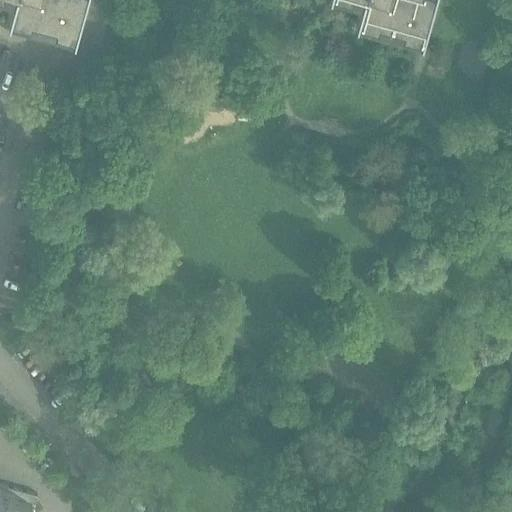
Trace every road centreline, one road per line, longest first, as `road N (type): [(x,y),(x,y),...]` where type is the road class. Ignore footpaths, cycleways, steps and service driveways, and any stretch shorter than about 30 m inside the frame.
road 1 (residential): [(0,364),(135,511)]
road 2 (residential): [(67,73),(27,135),(0,242)]
